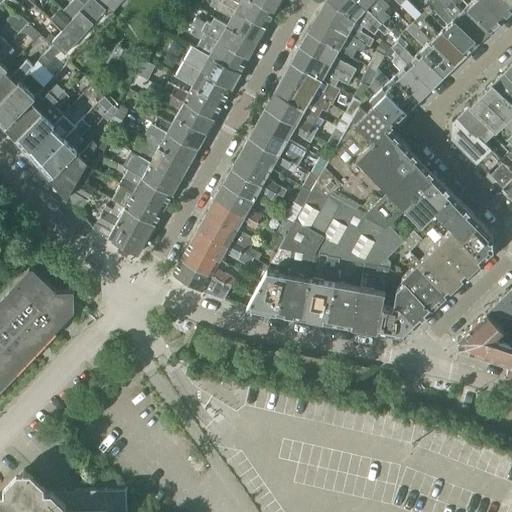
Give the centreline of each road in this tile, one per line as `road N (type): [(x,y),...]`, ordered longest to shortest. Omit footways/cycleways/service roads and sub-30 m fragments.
road 1 (residential): [(304,0),(134,286)]
road 2 (residential): [(414,362),(263,333),(134,286)]
road 3 (residential): [(511,38),(422,125),(511,217)]
road 4 (residential): [(134,286),(81,250),(0,160)]
road 5 (residential): [(414,362),(432,334),(511,261)]
